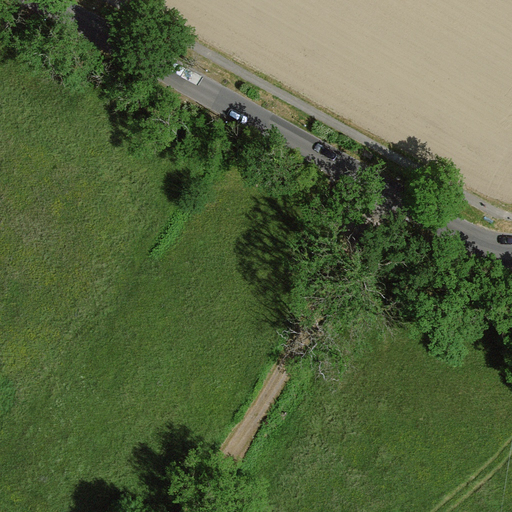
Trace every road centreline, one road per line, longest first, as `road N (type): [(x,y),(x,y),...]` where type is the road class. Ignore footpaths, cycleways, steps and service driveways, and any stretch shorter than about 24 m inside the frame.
road 1 (tertiary): [(42,0),(461,232),(511,250)]
road 2 (track): [(200,511),(342,289),(389,192)]
